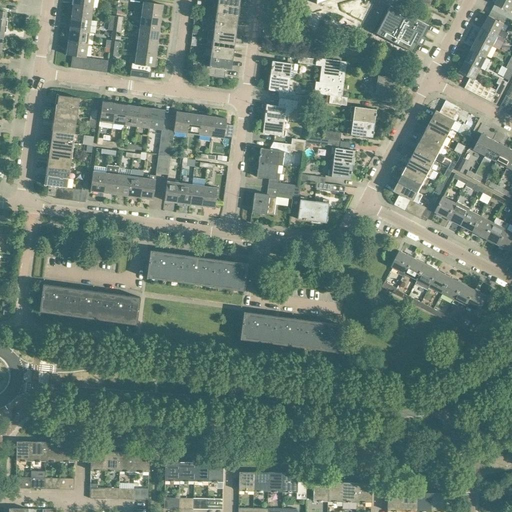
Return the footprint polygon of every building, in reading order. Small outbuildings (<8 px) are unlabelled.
[(315,0),(296,0),(295,10),(315,4),(315,0)] [(511,0),(496,0),(495,4),(496,4),(493,10),(511,19),(511,13),(511,12),(511,0)] [(143,2),(141,14),(161,17),(163,4),(143,2)] [(217,4),(216,12),(238,15),(239,6),(217,4)] [(73,5),(71,18),(90,20),(92,8),(73,5)] [(422,36),(428,26),(406,14),(403,13),(390,6),(376,33),(412,52),(416,44),(420,46),(421,46),(425,38),(422,36)] [(489,15),(483,26),(499,34),(507,39),(509,34),(501,30),(504,23),(507,18),(511,20),(511,19),(493,10),(490,16),(489,15)] [(215,21),(237,24),(238,15),(216,12),(215,21)] [(141,14),(139,27),(159,30),(161,17),(141,14)] [(71,18),(69,30),(88,32),(90,20),(71,18)] [(235,33),(237,24),(215,21),(213,30),(235,33)] [(483,26),(477,38),(493,46),(499,49),(505,38),(499,34),(483,26)] [(139,27),(138,39),(157,42),(159,30),(139,27)] [(87,45),(88,32),(69,30),(68,42),(87,45)] [(234,42),(235,33),(213,30),(212,39),(234,42)] [(477,38),(472,49),(487,57),(493,46),(477,38)] [(138,39),(136,51),(156,54),(157,42),(138,39)] [(233,51),(234,42),(212,39),(211,48),(233,51)] [(78,56),(84,57),(85,57),(87,45),(68,42),(66,55),(72,56),(78,56)] [(211,48),(210,57),(232,60),(233,51),(211,48)] [(472,49),(466,60),(481,68),(487,57),(472,49)] [(136,51),(134,64),(150,66),(154,67),(156,64),(157,59),(155,58),(156,54),(136,51)] [(205,76),(224,78),(225,69),(231,69),(232,60),(210,57),(209,66),(206,66),(205,76)] [(315,65),(316,59),(298,57),(298,63),(315,65)] [(342,97),(346,63),(336,62),(336,64),(329,63),(329,61),(316,59),(315,65),(322,66),(320,82),(315,81),(313,93),(329,95),(342,97)] [(475,80),(475,79),(481,68),(466,60),(460,72),(470,77),(475,80)] [(272,61),(270,75),(289,78),(290,69),(293,70),(294,64),(272,61)] [(150,66),(134,64),(131,64),(130,75),(148,78),(149,72),(150,66)] [(360,73),(371,74),(369,93),(374,99),(385,101),(386,96),(389,96),(389,95),(393,96),(395,82),(392,82),(393,78),(394,78),(394,77),(383,76),(384,68),(361,65),(360,73)] [(503,78),(509,81),(511,74),(511,71),(507,69),(503,78)] [(280,91),(279,98),(307,102),(308,97),(294,95),(292,86),(288,85),(289,78),(270,75),(268,89),(280,91)] [(465,88),(470,91),(476,80),(475,79),(475,80),(470,77),(465,88)] [(476,80),(470,91),(476,94),(481,82),(476,80)] [(499,84),(496,90),(497,90),(502,93),(508,83),(504,81),(501,86),(499,84)] [(481,82),(476,94),(481,96),(486,85),(481,82)] [(486,85),(481,96),(486,99),(492,88),(486,85)] [(492,88),(486,99),(491,102),(497,90),(496,90),(492,88)] [(497,90),(491,102),(497,105),(502,93),(497,90)] [(55,104),(78,107),(79,98),(57,95),(58,96),(57,99),(57,104),(55,104)] [(347,97),(342,97),(329,95),(328,102),(346,105),(347,97)] [(511,99),(506,96),(500,106),(511,112),(511,99)] [(266,104),(264,119),(283,122),(287,122),(289,114),(293,110),(293,108),(296,108),(296,107),(296,106),(307,107),(307,102),(279,98),(278,106),(266,104)] [(440,112),(447,116),(453,104),(446,100),(440,112)] [(111,128),(112,123),(114,103),(102,101),(99,126),(111,128)] [(112,123),(124,125),(127,105),(114,103),(112,123)] [(54,113),(56,113),(58,113),(76,116),(78,107),(55,104),(57,105),(56,110),(55,113),(54,113)] [(460,107),(453,104),(447,116),(454,120),(454,119),(460,107)] [(124,125),(137,127),(139,107),(127,105),(124,125)] [(352,120),(374,123),(375,116),(376,116),(376,113),(375,113),(376,109),(350,106),(349,112),(353,113),(352,120)] [(152,108),(139,107),(137,127),(149,128),(152,108)] [(149,128),(162,130),(158,155),(164,156),(169,115),(164,115),(164,110),(152,108),(149,128)] [(454,120),(447,116),(440,112),(436,110),(432,119),(452,129),(456,120),(454,119),(454,120)] [(164,156),(170,157),(173,131),(176,131),(186,133),(189,113),(176,111),(176,114),(175,116),(169,115),(164,156)] [(53,122),(75,125),(76,116),(58,113),(56,113),(54,113),(55,113),(55,116),(54,122),(53,122)] [(201,115),(189,113),(186,133),(198,135),(201,115)] [(198,135),(211,136),(213,117),(201,115),(198,135)] [(232,137),(233,125),(225,124),(226,118),(213,117),(211,136),(223,138),(224,136),(232,137)] [(282,130),(283,122),(264,119),(262,133),(285,136),(286,130),(285,130),(283,130),(282,130)] [(448,137),(452,129),(432,119),(428,127),(448,137)] [(346,134),(372,137),(372,134),(373,134),(374,131),(373,131),(374,123),(352,120),(351,128),(347,127),(346,134)] [(52,131),(54,131),(56,131),(74,134),(75,125),(53,122),(54,122),(54,128),(53,131),(52,131)] [(443,145),(448,137),(428,127),(424,135),(443,145)] [(322,138),(334,140),(340,141),(341,132),(324,130),(322,138)] [(51,139),(51,140),(73,143),(74,134),(56,131),(54,131),(52,131),(53,131),(53,134),(52,140),(51,139)] [(494,140),(482,134),(474,149),(486,155),(494,140)] [(84,135),(83,144),(87,145),(92,145),(93,137),(84,135)] [(439,153),(443,145),(424,135),(419,143),(439,153)] [(333,146),(334,140),(322,138),(306,136),(306,137),(306,140),(305,140),(305,142),(333,146)] [(49,148),(49,149),(72,152),(73,143),(51,140),(52,140),(51,149),(49,148)] [(486,155),(497,161),(505,146),(494,140),(486,155)] [(451,148),(460,154),(464,147),(454,141),(451,148)] [(273,142),(272,150),(283,151),(290,152),(290,151),(303,152),(304,149),(304,146),(291,144),(273,142)] [(435,161),(439,153),(419,143),(415,151),(435,161)] [(511,149),(505,146),(497,161),(508,167),(511,159),(511,149)] [(260,148),(258,162),(278,165),(281,165),(282,157),(283,151),(272,150),(260,148)] [(334,163),(352,165),(354,150),(332,148),(331,153),(335,154),(334,163)] [(48,157),(48,158),(70,161),(72,152),(49,149),(51,149),(49,158),(48,157)] [(431,169),(435,161),(415,151),(411,159),(431,169)] [(140,155),(133,154),(132,158),(140,159),(141,161),(144,161),(146,153),(141,153),(140,155)] [(167,175),(168,168),(170,157),(164,156),(161,174),(167,175)] [(47,166),(47,167),(69,170),(70,161),(48,158),(49,158),(48,166),(47,166)] [(457,170),(463,173),(469,161),(463,158),(457,170)] [(427,177),(431,169),(411,159),(407,166),(427,177)] [(278,165),(258,162),(256,177),(269,178),(279,180),(280,174),(276,173),(278,165)] [(328,176),(350,179),(352,165),(334,163),(332,170),(329,170),(328,176)] [(115,194),(117,175),(118,168),(106,166),(105,173),(103,192),(115,194)] [(422,185),(427,177),(407,166),(403,174),(422,185)] [(46,175),(68,179),(69,170),(47,167),(48,167),(47,175),(46,175)] [(105,173),(93,171),(90,191),(103,192),(105,173)] [(301,174),(300,180),(325,183),(326,177),(301,174)] [(418,193),(422,185),(403,174),(398,182),(418,193)] [(444,186),(448,178),(441,174),(437,182),(444,186)] [(453,178),(466,184),(469,180),(455,174),(453,178)] [(44,184),(44,185),(48,185),(56,186),(62,187),(67,188),(68,179),(46,175),(46,176),(47,176),(46,184),(44,184)] [(115,194),(127,196),(130,176),(117,175),(115,194)] [(127,196),(140,197),(142,178),(130,176),(127,196)] [(152,199),(155,180),(142,178),(140,197),(152,199)] [(481,187),(469,180),(466,184),(466,186),(478,192),(479,191),(481,187)] [(176,202),(179,183),(176,182),(167,181),(164,201),(176,202)] [(291,190),(293,191),(294,185),(279,183),(268,181),(267,187),(291,190)] [(422,195),(418,193),(398,182),(394,191),(400,194),(406,197),(411,200),(416,202),(418,203),(422,195)] [(490,182),(488,186),(496,190),(498,186),(490,182)] [(191,184),(179,183),(176,202),(189,204),(191,184)] [(189,204),(201,206),(204,186),(191,184),(189,204)] [(46,195),(55,196),(56,186),(48,185),(47,195),(46,195)] [(294,185),(293,191),(292,198),(291,206),(299,207),(297,219),(312,221),(314,201),(306,200),(307,197),(300,196),(299,196),(300,186),(294,185)] [(217,188),(204,186),(201,206),(214,207),(215,202),(217,188)] [(507,196),(509,192),(498,186),(496,190),(507,196)] [(293,191),(291,190),(267,187),(266,194),(269,195),(269,197),(275,198),(275,196),(290,198),(292,198),(293,191)] [(479,191),(491,198),(493,193),(481,187),(479,191)] [(87,191),(82,190),(79,190),(78,201),(85,202),(87,191)] [(269,195),(266,194),(254,193),(251,213),(266,215),(266,214),(274,215),(273,214),(275,198),(269,197),(269,195)] [(503,205),(504,205),(506,200),(493,193),(491,198),(504,204),(503,205)] [(394,205),(400,208),(406,197),(400,194),(394,205)] [(400,208),(406,210),(411,200),(406,197),(400,208)] [(444,197),(436,212),(437,213),(436,215),(441,217),(442,215),(449,219),(457,204),(444,197)] [(314,201),(312,221),(326,223),(329,200),(323,199),(322,202),(314,201)] [(416,202),(411,200),(406,210),(411,213),(416,202)] [(411,213),(416,216),(422,205),(418,203),(416,202),(411,213)] [(461,225),(469,210),(470,208),(458,202),(457,204),(449,219),(461,225)] [(421,218),(427,208),(422,205),(416,216),(421,218)] [(426,221),(428,219),(432,210),(427,208),(421,218),(426,221)] [(461,225),(474,232),(482,216),(469,210),(461,225)] [(474,232),(486,238),(494,223),(482,216),(474,232)] [(494,223),(486,238),(499,245),(507,229),(509,224),(497,218),(494,223)] [(499,245),(511,251),(511,249),(511,232),(507,229),(499,245)] [(182,254),(176,254),(172,253),(168,253),(150,250),(146,278),(147,278),(147,275),(157,276),(156,279),(169,281),(169,278),(179,279),(182,254)] [(400,251),(392,266),(400,270),(398,273),(403,276),(405,273),(404,273),(412,258),(400,251)] [(204,258),(199,257),(188,255),(182,254),(179,279),(178,282),(179,282),(179,280),(189,281),(188,283),(201,285),(201,283),(211,284),(210,286),(211,286),(214,259),(204,258)] [(425,264),(412,258),(404,273),(405,273),(417,279),(425,264)] [(232,261),(214,259),(211,286),(211,284),(221,285),(221,288),(233,289),(233,287),(243,288),(242,291),(243,291),(247,263),(236,262),(232,261)] [(417,279),(429,286),(437,270),(425,264),(417,279)] [(450,277),(437,270),(429,286),(442,292),(450,277)] [(442,292),(454,299),(462,283),(450,277),(442,292)] [(382,287),(394,293),(396,288),(384,282),(382,287)] [(475,290),(462,283),(454,299),(452,303),(457,306),(460,302),(467,306),(475,290)] [(41,291),(41,293),(39,312),(40,312),(40,309),(49,310),(49,313),(62,314),(62,312),(71,313),(75,288),(42,284),(41,291)] [(103,320),(107,293),(75,288),(71,313),(71,315),(72,316),(72,313),(82,315),(81,317),(94,319),(94,316),(103,318),(103,320)] [(397,288),(396,288),(394,293),(406,299),(408,295),(396,289),(397,288)] [(476,288),(475,290),(467,306),(475,310),(473,313),(478,315),(482,306),(484,307),(486,303),(485,302),(488,296),(487,296),(480,292),(480,290),(476,288)] [(135,325),(136,325),(140,297),(107,293),(103,320),(104,320),(104,318),(114,319),(113,321),(126,323),(126,321),(135,322),(135,325)] [(421,302),(408,295),(406,299),(419,306),(421,302)] [(433,308),(421,302),(419,306),(431,312),(433,308)] [(446,315),(433,308),(431,312),(444,319),(446,315)] [(242,321),(239,339),(240,339),(241,336),(250,338),(250,340),(262,342),(263,339),(272,341),(272,343),(276,316),(243,311),(242,321)] [(459,321),(446,315),(444,319),(456,325),(459,321)] [(308,320),(276,316),(272,343),(273,341),(282,342),(282,344),(294,346),(295,344),(304,345),(304,347),(304,348),(308,320)] [(341,325),(308,320),(304,348),(305,348),(305,345),(314,347),(314,349),(327,351),(327,348),(336,349),(336,352),(337,352),(339,334),(341,325)] [(459,321),(456,325),(469,332),(471,328),(459,321)] [(31,441),(16,441),(16,444),(16,460),(30,460),(31,441)] [(31,441),(30,460),(45,461),(45,442),(31,441)] [(45,442),(45,461),(59,461),(60,442),(45,442)] [(74,461),(74,451),(75,442),(60,442),(59,461),(74,461)] [(105,471),(105,452),(90,451),(90,470),(105,471)] [(105,471),(119,471),(120,452),(105,452),(105,471)] [(120,452),(119,471),(134,471),(134,452),(120,452)] [(134,471),(148,471),(149,461),(149,452),(134,452),(134,471)] [(179,462),(176,462),(165,461),(165,462),(164,480),(176,481),(179,481),(179,462)] [(179,481),(193,481),(194,462),(179,462),(179,481)] [(193,481),(208,481),(208,462),(194,462),(193,481)] [(223,482),(223,471),(223,463),(208,462),(208,481),(222,482),(223,482)] [(254,472),(239,471),(238,491),(239,491),(253,491),(254,472)] [(253,491),(268,491),(268,472),(254,472),(253,491)] [(268,491),(282,491),(282,472),(268,472),(268,491)] [(282,472),(282,491),(297,492),(306,492),(306,482),(297,481),(297,473),(282,472)] [(30,488),(30,477),(16,477),(15,488),(30,488)] [(30,488),(44,489),(44,478),(30,477),(30,488)] [(59,489),(59,478),(44,478),(44,489),(59,489)] [(74,478),(59,478),(59,489),(74,489),(74,478)] [(313,501),(328,501),(328,482),(313,482),(313,501)] [(328,501),(342,501),(342,482),(328,482),(328,501)] [(357,483),(342,482),(342,501),(357,502),(357,483)] [(371,502),(371,491),(371,483),(357,483),(357,502),(371,502)] [(89,498),(104,499),(104,488),(90,487),(89,498)] [(119,488),(104,488),(104,499),(118,499),(119,488)] [(133,488),(119,488),(118,499),(133,499),(133,488)] [(148,488),(133,488),(133,499),(148,499),(148,488)] [(402,492),(387,492),(387,511),(402,511),(402,492)] [(402,511),(416,511),(416,492),(402,492),(402,511)] [(416,511),(430,511),(430,493),(416,492),(416,511)] [(430,493),(430,511),(442,511),(445,511),(445,493),(430,493)] [(178,498),(176,498),(164,497),(164,501),(164,508),(178,509),(178,498)] [(178,509),(193,509),(193,498),(178,498),(178,509)] [(207,498),(193,498),(193,509),(207,509),(207,498)] [(222,499),(207,498),(207,509),(222,510),(222,499)]
